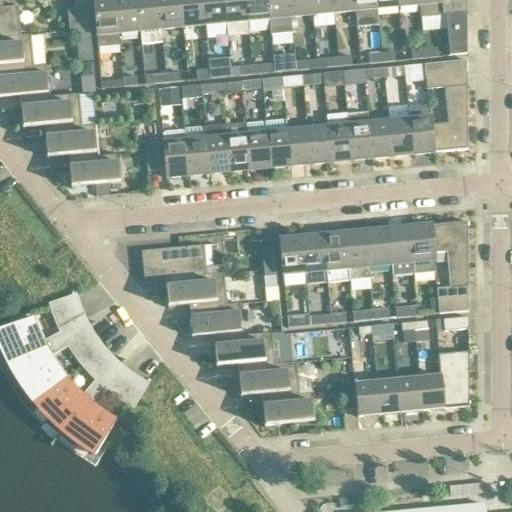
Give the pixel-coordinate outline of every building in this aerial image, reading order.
[(97,49),(120,47),(115,0),(103,0),(95,1),(93,1),(97,49)] [(137,0),(115,0),(120,47),(119,34),(140,32),(137,0)] [(158,0),(137,0),(140,32),(141,45),(163,43),(161,30),(158,0)] [(158,0),(161,30),(183,28),(180,0),(158,0)] [(202,0),(180,0),(183,28),(204,26),(202,0)] [(202,0),(204,26),(226,24),(223,0),(202,0)] [(245,0),(223,0),(226,24),(248,22),(245,0)] [(245,0),(248,22),(269,20),(266,0),(245,0)] [(292,34),(290,18),(288,0),(266,0),(269,20),(270,36),(292,34)] [(288,0),(290,18),(312,16),(310,0),(288,0)] [(332,0),(310,0),(312,16),(333,14),(332,0)] [(332,0),(333,14),(355,12),(353,0),(332,0)] [(375,0),(353,0),(355,12),(356,28),(378,26),(376,10),(375,0)] [(375,0),(376,10),(398,8),(397,0),(375,0)] [(418,0),(397,0),(398,8),(419,6),(420,18),(421,18),(418,0)] [(441,3),(441,0),(418,0),(421,18),(443,16),(443,15),(441,3)] [(441,3),(443,15),(466,13),(466,12),(466,1),(441,3)] [(0,38),(30,36),(30,35),(21,36),(18,7),(0,8),(0,38)] [(78,38),(90,37),(88,9),(67,11),(69,32),(77,31),(78,38)] [(467,55),(466,13),(443,15),(443,16),(445,16),(449,57),(467,55)] [(358,30),(346,29),(346,45),(358,45),(358,30)] [(33,67),(30,36),(0,38),(0,78),(24,77),(23,69),(46,67),(46,66),(33,67)] [(437,49),(424,50),(425,59),(438,58),(437,49)] [(412,60),(425,59),(424,50),(411,52),(412,60)] [(394,53),(381,54),(382,63),(395,62),(394,53)] [(382,63),(381,54),(368,56),(369,65),(382,63)] [(351,57),(338,58),(339,67),(352,66),(351,57)] [(339,67),(338,58),(325,60),(326,69),(339,67)] [(229,60),(221,61),(222,69),(223,78),(231,77),(230,68),(229,60)] [(308,61),(295,62),(296,71),(309,70),(308,61)] [(467,74),(466,61),(424,65),(425,78),(467,74)] [(296,71),(295,62),(282,64),(283,73),(296,71)] [(253,75),(266,74),(265,65),(252,66),(253,75)] [(240,77),(253,75),(252,66),(239,68),(240,77)] [(0,98),(20,97),(21,109),(48,107),(47,99),(79,96),(79,95),(49,98),(46,67),(23,69),(24,77),(0,78),(0,98)] [(405,77),(404,67),(391,68),(392,78),(405,77)] [(210,79),(223,78),(222,69),(209,71),(210,79)] [(384,79),(384,69),(370,70),(371,80),(384,79)] [(197,81),(210,79),(209,71),(196,72),(197,81)] [(363,71),(343,73),(344,82),(344,84),(351,84),(351,86),(364,84),(364,81),(363,71)] [(167,84),(180,82),(179,73),(166,75),(167,84)] [(344,82),(343,73),(330,74),(331,84),(344,82)] [(467,74),(425,78),(426,90),(444,89),(448,124),(431,126),(430,119),(429,119),(433,154),(468,151),(467,149),(467,74)] [(154,85),(167,84),(166,75),(153,76),(154,85)] [(324,84),(323,75),(309,76),(310,86),(324,84)] [(94,76),(80,78),(82,95),(92,94),(96,94),(94,76)] [(124,88),(136,86),(136,77),(123,79),(123,81),(124,88)] [(302,77),(282,79),(283,88),(303,86),(302,77)] [(283,88),(282,79),(269,80),(270,90),(283,88)] [(123,81),(103,82),(104,89),(124,88),(123,81)] [(262,81),(241,83),(242,92),(263,90),(262,81)] [(242,92),(241,83),(228,84),(229,93),(242,92)] [(222,94),(221,84),(208,86),(209,95),(222,94)] [(201,86),(180,88),(182,100),(187,100),(202,98),(202,96),(201,86)] [(180,88),(160,90),(161,105),(182,103),(182,100),(180,88)] [(82,127),(79,96),(47,99),(48,107),(21,109),(23,130),(24,130),(24,128),(44,126),(45,139),(72,136),(72,128),(82,128),(82,127)] [(433,154),(429,119),(428,107),(408,109),(409,121),(412,156),(433,154)] [(372,160),(368,125),(367,113),(347,115),(351,162),(372,160)] [(331,163),(351,162),(347,115),(327,117),(328,128),(331,163)] [(286,120),(266,122),(270,169),(290,167),(287,132),(286,120)] [(392,158),(412,156),(409,121),(389,123),(392,158)] [(266,122),(245,124),(246,136),(250,171),(270,169),(266,122)] [(372,160),(392,158),(389,123),(368,125),(372,160)] [(225,126),(230,173),(250,171),(246,136),(245,124),(225,126)] [(72,136),(45,139),(47,160),(48,160),(48,158),(68,156),(69,169),(96,166),(96,158),(98,158),(98,157),(95,129),(95,126),(82,127),(82,128),(72,128),(72,136)] [(225,126),(204,128),(205,140),(209,175),(230,173),(225,126)] [(311,165),(331,163),(328,128),(307,130),(311,165)] [(290,167),(311,165),(307,130),(287,132),(290,167)] [(167,179),(189,177),(186,142),(185,132),(162,134),(167,179)] [(186,142),(189,177),(209,175),(205,140),(186,142)] [(147,173),(160,171),(157,144),(145,145),(147,173)] [(96,166),(69,169),(71,190),(72,189),(72,188),(95,186),(96,198),(108,197),(107,185),(122,183),(120,164),(119,156),(98,157),(98,158),(96,158),(96,166)] [(436,290),(438,302),(468,299),(468,224),(468,223),(431,226),(434,254),(446,253),(449,287),(436,290)] [(431,226),(409,228),(413,274),(436,272),(434,254),(431,226)] [(392,277),(413,274),(409,228),(388,230),(391,265),(392,277)] [(388,230),(366,232),(369,267),(391,265),(388,230)] [(366,232),(345,234),(349,281),(370,279),(369,267),(366,232)] [(345,234),(323,236),(327,283),(349,281),(345,234)] [(327,283),(323,236),(302,239),(305,274),(306,285),(327,283)] [(302,239),(279,241),(283,276),(305,274),(302,239)] [(193,278),(224,275),(224,274),(206,276),(203,246),(141,252),(144,279),(145,279),(145,277),(165,276),(166,288),(193,286),(193,278)] [(277,276),(274,249),(261,250),(264,278),(277,276)] [(227,306),(224,275),(193,278),(193,286),(166,288),(168,309),(169,309),(169,307),(189,305),(190,318),(217,315),(217,308),(240,305),(227,306)] [(0,374),(0,375),(95,323),(95,322),(88,326),(84,319),(81,312),(78,304),(76,296),(74,297),(74,298),(49,307),(51,313),(53,320),(56,326),(59,333),(44,342),(41,336),(39,330),(38,330),(36,324),(34,318),(0,330),(0,338),(13,368),(3,373),(0,374)] [(468,299),(438,302),(439,315),(468,312),(468,299)] [(217,315),(190,318),(192,339),(193,339),(193,337),(213,335),(214,348),(242,345),(241,337),(243,337),(240,305),(217,308),(217,315)] [(417,307),(395,309),(396,319),(418,317),(417,307)] [(374,321),(389,320),(388,310),(374,311),(374,321)] [(374,311),(352,313),(353,323),(374,321),(374,311)] [(332,325),(346,324),(345,314),(331,315),(332,325)] [(309,315),(287,317),(288,329),(310,327),(309,317),(309,315)] [(323,316),(309,317),(310,327),(324,326),(323,316)] [(468,331),(468,318),(443,321),(444,333),(467,330),(467,331),(468,331)] [(443,321),(435,321),(436,333),(444,333),(443,321)] [(427,322),(414,323),(415,331),(428,330),(427,322)] [(80,366),(95,353),(102,348),(99,343),(95,338),(92,333),(89,328),(95,324),(96,324),(95,323),(0,375),(0,376),(4,375),(13,369),(16,374),(18,378),(20,381),(20,382),(23,387),(26,391),(27,392),(29,395),(35,403),(66,377),(63,372),(59,367),(55,362),(52,357),(68,348),(74,357),(80,366)] [(414,323),(401,324),(402,332),(415,331),(414,323)] [(384,326),(371,327),(372,335),(385,334),(384,326)] [(371,327),(358,328),(359,336),(372,335),(371,327)] [(242,345),(214,348),(216,369),(218,369),(218,367),(237,365),(239,378),(266,375),(265,367),(275,366),(272,334),(243,337),(241,337),(242,345)] [(350,342),(336,343),(337,358),(351,357),(350,342)] [(102,348),(95,353),(80,366),(87,374),(94,381),(83,395),(74,386),(66,377),(35,403),(41,410),(43,412),(44,414),(48,417),(51,421),(53,422),(55,424),(59,427),(62,430),(55,439),(50,445),(50,446),(125,360),(124,359),(119,365),(115,361),(110,357),(106,352),(102,348)] [(439,355),(444,410),(469,408),(469,406),(469,373),(473,373),(473,356),(468,356),(468,353),(439,355)] [(126,360),(125,360),(50,446),(51,446),(57,440),(64,431),(78,442),(96,454),(110,432),(117,421),(111,417),(106,414),(101,410),(96,406),(108,393),(113,397),(119,401),(125,405),(131,409),(145,386),(146,386),(147,384),(140,380),(133,376),(127,371),(120,366),(126,360)] [(266,375),(239,378),(241,399),(242,398),(242,397),(262,395),(263,408),(290,405),(289,397),(313,395),(311,381),(298,382),(296,364),(275,366),(265,367),(266,375)] [(440,377),(419,379),(422,412),(444,410),(441,377),(440,377)] [(419,379),(398,381),(401,414),(422,412),(419,379)] [(398,381),(376,383),(379,416),(401,414),(398,381)] [(357,410),(354,385),(354,382),(341,384),(344,411),(357,410)] [(376,383),(354,385),(357,410),(357,418),(379,416),(376,383)] [(315,422),(313,395),(289,397),(290,405),(263,408),(265,428),(266,428),(266,427),(315,422)] [(450,505),(485,504),(485,485),(449,486),(450,505)] [(353,498),(339,500),(339,509),(353,507),(353,498)]
